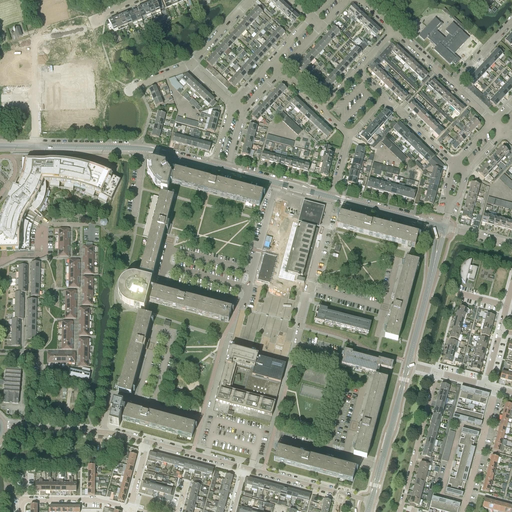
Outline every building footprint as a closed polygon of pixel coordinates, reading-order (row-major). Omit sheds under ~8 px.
[(42,3),(40,4),(45,22),(47,21),(48,24),(65,19),(64,17),(66,16),(61,0),(43,0),(42,0),(42,3)] [(172,7),(169,0),(162,0),(166,9),(172,7)] [(151,3),(155,14),(160,11),(156,1),(151,3)] [(280,11),(283,7),(285,5),(281,1),(275,7),(280,11)] [(155,14),(151,3),(146,5),(151,16),(155,14)] [(151,16),(146,5),(142,7),(145,16),(146,18),(151,16)] [(285,5),(283,7),(280,11),(284,15),(290,9),(285,5)] [(348,12),(353,16),(358,10),(353,6),(348,12)] [(145,16),(142,7),(137,10),(138,11),(141,20),(146,18),(145,16)] [(257,7),(252,12),(258,17),(262,13),(257,7)] [(289,19),(292,16),(294,14),(290,9),(284,15),(289,19)] [(358,10),(353,16),(357,20),(363,14),(358,10)] [(133,13),(137,23),(142,21),(141,20),(138,11),(133,13)] [(252,12),(248,17),(254,22),(258,17),(252,12)] [(132,24),(128,15),(128,13),(123,15),(128,26),(132,24)] [(128,15),(132,24),(133,25),(137,23),(133,13),(128,15)] [(294,14),(292,16),(289,19),(293,24),(299,18),(294,14)] [(357,20),(362,25),(367,19),(363,14),(357,20)] [(128,26),(123,15),(118,17),(123,28),(128,26)] [(123,28),(118,17),(114,19),(118,30),(123,28)] [(248,17),(244,21),(249,26),(254,22),(248,17)] [(118,30),(114,19),(109,22),(113,32),(118,30)] [(366,29),(372,23),(367,19),(362,25),(366,29)] [(427,27),(420,34),(418,36),(424,41),(427,38),(430,41),(429,42),(431,43),(433,45),(434,44),(436,47),(433,50),(449,65),(452,62),(455,66),(459,62),(460,61),(454,55),(469,38),(452,23),(445,31),(449,35),(444,39),(436,32),(443,25),(441,23),(440,23),(435,19),(427,27)] [(244,21),(240,26),(245,31),(249,26),(244,21)] [(457,21),(456,23),(463,30),(465,28),(457,21)] [(371,33),(376,27),(372,23),(366,29),(371,33)] [(240,26),(235,30),(241,36),(245,31),(240,26)] [(334,27),(330,32),(335,37),(340,32),(334,27)] [(381,31),(382,30),(379,28),(378,29),(376,27),(371,33),(376,37),(381,31)] [(279,28),(275,33),(280,38),(285,33),(279,28)] [(241,36),(235,30),(231,35),(237,40),(241,36)] [(330,32),(326,36),(331,41),(335,37),(330,32)] [(275,33),(270,37),(276,42),(280,38),(275,33)] [(231,35),(227,39),(233,45),(237,40),(231,35)] [(326,36),(321,41),(327,46),(331,41),(326,36)] [(270,37),(266,42),(272,47),(276,42),(270,37)] [(227,39),(223,44),(228,49),(233,45),(227,39)] [(368,46),(366,44),(368,42),(365,40),(358,47),(363,52),(368,46)] [(321,41),(317,45),(323,51),(327,46),(321,41)] [(266,42),(262,46),(268,52),(272,47),(266,42)] [(223,44),(219,49),(224,54),(228,49),(223,44)] [(317,45),(313,50),(319,55),(323,51),(317,45)] [(258,51),(263,56),(268,52),(262,46),(258,51)] [(393,54),(396,56),(401,50),(397,46),(391,53),(392,55),(393,54)] [(356,47),(352,52),(358,57),(362,53),(356,47)] [(219,49),(214,53),(220,58),(224,54),(219,49)] [(497,49),(492,54),(498,59),(502,55),(497,49)] [(309,55),(314,60),(319,55),(313,50),(309,55)] [(405,55),(406,55),(401,50),(396,56),(400,60),(405,55)] [(258,51),(254,55),(259,61),(263,56),(258,51)] [(348,57),(353,62),(358,57),(352,52),(348,57)] [(210,58),(216,63),(220,58),(214,53),(210,58)] [(494,64),(498,59),(492,54),(488,59),(494,64)] [(0,77),(16,77),(16,75),(19,75),(18,58),(16,58),(16,55),(0,55),(0,77)] [(77,55),(61,55),(61,68),(77,68),(77,66),(91,66),(91,86),(90,86),(90,97),(103,97),(103,67),(100,67),(100,58),(77,58),(77,55)] [(254,55),(249,60),(255,65),(259,61),(254,55)] [(309,55),(305,59),(310,64),(314,60),(309,55)] [(405,65),(410,59),(406,55),(405,55),(400,60),(405,65)] [(348,57),(344,61),(349,66),(353,62),(348,57)] [(209,65),(211,67),(211,68),(216,63),(210,58),(206,62),(209,65)] [(305,59),(300,64),(306,69),(310,64),(305,59)] [(405,65),(409,69),(415,63),(410,59),(405,65)] [(488,59),(484,63),(490,68),(494,64),(488,59)] [(249,60),(245,65),(251,70),(255,65),(249,60)] [(344,61),(339,66),(345,71),(349,66),(344,61)] [(415,63),(409,69),(413,73),(419,67),(415,63)] [(486,73),(490,68),(484,63),(480,68),(486,73)] [(302,74),(306,69),(300,64),(296,68),(302,74)] [(251,70),(245,65),(241,69),(247,74),(251,70)] [(345,71),(339,66),(335,70),(341,76),(345,71)] [(379,66),(377,67),(372,73),(376,77),(382,71),(383,70),(379,66)] [(413,73),(418,77),(423,71),(419,67),(413,73)] [(476,72),(481,77),(486,73),(480,68),(476,72)] [(241,69),(237,74),(242,79),(247,74),(241,69)] [(335,70),(331,75),(336,80),(341,76),(335,70)] [(376,77),(381,81),(386,76),(382,71),(376,77)] [(428,75),(423,71),(418,77),(422,81),(421,82),(423,84),(429,78),(427,76),(428,75)] [(477,82),(481,77),(476,72),(471,77),(477,82)] [(186,84),(192,79),(187,74),(182,80),(186,84)] [(237,74),(232,78),(238,83),(242,79),(237,74)] [(385,86),(390,80),(392,78),(388,74),(386,76),(381,81),(385,86)] [(331,75),(327,80),(332,85),(336,80),(331,75)] [(174,77),(168,80),(171,86),(177,91),(180,88),(181,90),(183,88),(176,81),(177,81),(174,77)] [(467,81),(470,84),(472,86),(473,87),(477,82),(471,77),(467,81)] [(232,78),(228,83),(229,84),(231,86),(234,88),(238,83),(232,78)] [(196,83),(192,79),(186,84),(191,88),(196,83)] [(327,80),(322,84),(328,89),(332,85),(327,80)] [(389,90),(395,84),(390,80),(385,86),(389,90)] [(433,90),(438,84),(433,80),(431,82),(429,80),(425,85),(427,87),(428,86),(433,90)] [(195,93),(196,92),(201,87),(196,83),(191,88),(195,93)] [(277,89),(282,95),(287,90),(281,84),(277,89)] [(324,94),(328,89),(322,84),(318,89),(324,94)] [(389,90),(394,94),(399,88),(395,84),(389,90)] [(437,94),(443,89),(438,84),(433,90),(437,94)] [(506,84),(502,88),(508,94),(511,89),(506,84)] [(151,95),(158,92),(155,86),(149,89),(151,95)] [(201,87),(196,92),(195,93),(194,95),(198,99),(200,97),(205,91),(201,87)] [(60,88),(47,88),(47,127),(60,127),(60,128),(79,128),(79,130),(90,130),(90,117),(58,117),(58,104),(60,104),(60,88)] [(398,98),(403,92),(399,88),(394,94),(398,98)] [(502,88),(498,93),(503,98),(508,94),(502,88)] [(282,95),(277,89),(272,94),(278,99),(282,95)] [(441,99),(447,93),(443,89),(437,94),(441,99)] [(205,101),(210,95),(205,91),(200,97),(205,101)] [(160,98),(158,92),(151,95),(153,101),(160,98)] [(403,92),(398,98),(402,102),(404,100),(406,102),(411,98),(407,94),(406,95),(403,92)] [(446,103),(451,97),(447,93),(441,99),(446,103)] [(498,93),(494,97),(499,103),(503,98),(498,93)] [(268,98),(274,104),(278,99),(272,94),(268,98)] [(214,100),(210,95),(205,101),(209,105),(214,100)] [(450,107),(456,101),(451,97),(446,103),(450,107)] [(490,103),(492,105),(495,107),(499,103),(494,97),(489,102),(490,103)] [(160,98),(153,101),(156,107),(163,104),(160,98)] [(264,103),(270,108),(273,105),(274,104),(268,98),(264,103)] [(291,104),(295,108),(300,102),(296,98),(291,104)] [(412,112),(418,106),(420,104),(416,101),(415,102),(412,99),(408,104),(410,106),(408,108),(412,112)] [(456,101),(450,107),(455,111),(460,105),(456,101)] [(300,112),(305,107),(300,102),(295,108),(300,112)] [(270,108),(264,103),(260,107),(266,113),(270,108)] [(420,104),(418,106),(412,112),(417,116),(422,110),(424,108),(420,104)] [(460,105),(455,111),(459,115),(465,109),(460,105)] [(266,113),(260,107),(256,112),(261,117),(266,113)] [(298,120),(300,121),(304,117),(309,111),(305,107),(300,112),(298,114),(301,116),(298,120)] [(206,118),(210,119),(217,121),(219,115),(218,114),(220,109),(213,109),(210,109),(209,116),(207,115),(206,118)] [(381,115),(387,121),(392,116),(385,110),(381,115)] [(417,116),(421,120),(427,115),(422,110),(417,116)] [(304,117),(309,121),(314,115),(309,111),(304,117)] [(158,112),(156,118),(164,120),(166,114),(158,112)] [(261,117),(256,112),(251,117),(257,122),(261,117)] [(318,119),(314,115),(309,121),(313,125),(318,119)] [(377,119),(382,124),(383,125),(387,121),(381,115),(377,119)] [(427,115),(421,120),(425,125),(431,119),(427,115)] [(477,122),(480,119),(475,115),(473,118),(474,119),(470,123),(475,129),(480,124),(477,122)] [(162,126),(164,120),(156,118),(155,124),(162,126)] [(313,125),(318,129),(323,124),(318,119),(313,125)] [(373,123),(379,130),(383,125),(382,124),(377,119),(373,123)] [(431,119),(425,125),(429,129),(435,123),(431,119)] [(369,128),(375,134),(379,130),(373,123),(369,128)] [(434,133),(437,130),(439,127),(435,123),(429,129),(434,133)] [(465,128),(471,133),(475,129),(470,123),(465,128)] [(153,130),(160,132),(162,126),(155,124),(153,130)] [(248,130),(256,132),(257,126),(250,124),(248,130)] [(318,129),(322,134),(327,128),(323,124),(318,129)] [(398,134),(404,128),(400,124),(394,130),(398,134)] [(437,130),(434,133),(438,137),(444,131),(439,127),(437,130)] [(332,132),(327,128),(322,134),(327,138),(332,132)] [(375,134),(369,128),(365,132),(371,138),(375,134)] [(402,138),(407,133),(408,132),(404,128),(398,134),(402,138)] [(461,132),(467,137),(471,133),(465,128),(461,132)] [(159,139),(160,132),(153,130),(151,137),(159,139)] [(366,144),(367,143),(371,138),(365,132),(360,137),(363,139),(360,141),(366,144)] [(408,132),(407,133),(402,138),(406,142),(413,136),(408,132)] [(457,136),(463,142),(467,137),(461,132),(457,136)] [(173,142),(179,144),(181,137),(175,135),(173,142)] [(406,142),(411,147),(417,140),(413,136),(406,142)] [(457,136),(453,141),(459,146),(463,142),(457,136)] [(411,147),(415,151),(421,144),(417,140),(411,147)] [(459,146),(453,141),(449,145),(455,151),(459,146)] [(211,145),(205,143),(203,150),(209,152),(211,145)] [(415,151),(420,155),(426,149),(421,144),(415,151)] [(333,154),(331,153),(332,147),(324,145),(323,151),(324,152),(323,157),(324,158),(332,160),(333,154)] [(498,151),(505,157),(509,153),(502,147),(498,151)] [(251,150),(243,148),(242,154),(249,156),(251,150)] [(355,154),(364,156),(366,150),(357,148),(355,154)] [(420,155),(424,159),(430,153),(426,149),(420,155)] [(505,157),(498,151),(494,155),(501,162),(505,157)] [(267,161),(268,158),(269,154),(263,152),(261,160),(267,161)] [(279,164),(280,158),(281,155),(275,153),(275,155),(273,163),(279,164)] [(428,163),(434,157),(430,153),(424,159),(428,163)] [(354,159),(362,162),(364,156),(355,154),(354,159)] [(286,158),(287,156),(281,155),(280,158),(279,164),(284,166),(286,158)] [(490,160),(497,166),(501,162),(494,155),(490,160)] [(442,167),(442,166),(436,160),(436,159),(434,157),(428,163),(432,167),(434,167),(434,165),(442,167)] [(293,158),(292,160),(290,167),(296,169),(298,162),(299,159),(293,158)] [(0,250),(1,251),(6,251),(6,252),(7,252),(12,252),(12,251),(14,251),(19,251),(19,244),(25,244),(25,237),(26,230),(29,223),(28,223),(30,219),(25,216),(26,214),(28,211),(29,209),(33,212),(35,209),(39,213),(39,212),(44,204),(46,199),(48,195),(48,192),(49,190),(49,188),(44,187),(44,181),(46,181),(46,182),(51,182),(50,187),(59,188),(60,183),(65,184),(64,189),(73,191),(74,186),(78,187),(83,188),(87,189),(85,194),(94,197),(95,193),(100,195),(98,199),(106,203),(108,199),(111,201),(120,181),(118,179),(115,178),(112,176),(110,176),(106,174),(101,172),(97,170),(97,169),(88,166),(79,164),(74,163),(70,163),(66,162),(61,162),(57,161),(45,161),(36,161),(36,159),(23,159),(23,167),(24,167),(23,175),(20,182),(16,189),(13,188),(8,200),(5,207),(1,217),(0,219),(0,250)] [(352,165),(361,168),(362,162),(354,159),(352,165)] [(167,169),(166,167),(164,166),(165,164),(149,160),(147,167),(150,167),(149,171),(151,174),(149,175),(154,184),(156,183),(158,186),(161,187),(160,190),(167,192),(169,184),(169,183),(171,183),(173,176),(171,176),(171,175),(168,175),(168,173),(169,172),(168,171),(167,169)] [(486,164),(492,171),(497,166),(490,160),(486,164)] [(482,169),(488,175),(492,171),(486,164),(482,169)] [(443,167),(442,167),(434,165),(434,167),(434,168),(432,174),(441,176),(443,170),(442,170),(443,167)] [(488,175),(482,169),(478,173),(484,179),(488,175)] [(349,177),(358,179),(359,173),(351,171),(349,177)] [(205,176),(204,180),(174,172),(173,176),(171,183),(259,206),(262,195),(216,183),(217,181),(216,180),(217,179),(205,176)] [(432,174),(431,180),(439,182),(441,176),(432,174)] [(358,179),(349,177),(348,183),(356,185),(358,179)] [(367,188),(373,189),(375,181),(369,179),(367,188)] [(379,191),(384,192),(387,184),(387,181),(382,179),(381,182),(379,191)] [(431,180),(429,186),(438,188),(439,182),(431,180)] [(470,189),(478,191),(480,185),(471,183),(470,189)] [(390,194),(393,185),(387,184),(384,192),(390,194)] [(429,186),(427,192),(436,194),(438,188),(429,186)] [(402,197),(404,189),(398,187),(396,195),(396,196),(402,197)] [(408,199),(410,191),(410,190),(404,189),(402,197),(408,199)] [(416,192),(413,191),(413,189),(410,189),(410,190),(410,191),(408,199),(414,200),(416,192)] [(468,194),(477,197),(478,191),(470,189),(468,194)] [(427,192),(426,197),(435,200),(436,194),(427,192)] [(466,200),(475,203),(477,197),(468,194),(466,200)] [(161,195),(160,198),(153,196),(147,219),(143,236),(150,238),(141,273),(150,276),(152,276),(163,235),(167,236),(170,225),(166,224),(167,217),(172,198),(161,195)] [(433,205),(435,200),(426,197),(424,203),(433,205)] [(301,224),(318,229),(324,208),(304,202),(298,224),(301,224)] [(463,212),(472,214),(473,208),(465,206),(463,212)] [(472,214),(463,212),(461,218),(472,220),(472,218),(471,218),(472,214)] [(283,224),(284,215),(275,214),(274,223),(283,224)] [(482,223),(487,224),(490,216),(484,214),(482,223)] [(415,247),(418,237),(372,224),(373,220),(363,218),(362,222),(340,216),(337,227),(415,247)] [(499,227),(501,219),(495,217),(493,226),(499,227)] [(505,229),(507,220),(501,219),(499,227),(505,229)] [(318,229),(301,224),(298,224),(285,272),(298,276),(298,277),(300,277),(300,276),(306,278),(318,229)] [(275,286),(282,261),(264,256),(258,281),(259,281),(275,286)] [(398,338),(418,263),(407,260),(395,306),(391,305),(388,315),(392,316),(386,338),(397,341),(397,340),(398,338)] [(463,282),(465,284),(467,278),(469,279),(474,281),(478,268),(473,266),(472,266),(470,266),(472,260),(469,261),(466,263),(463,265),(462,268),(461,272),(461,275),(461,278),(463,282)] [(124,304),(126,305),(130,306),(144,310),(152,281),(149,280),(137,277),(131,277),(126,279),(122,283),(119,288),(118,294),(120,300),(124,304)] [(186,295),(176,292),(174,291),(173,295),(153,290),(150,301),(228,322),(231,311),(185,299),(186,295)] [(317,307),(314,320),(368,334),(371,323),(327,312),(327,310),(317,307)] [(465,314),(467,315),(469,309),(458,307),(457,312),(465,314)] [(149,338),(145,337),(151,317),(140,314),(119,392),(130,395),(142,349),(146,350),(149,338)] [(480,330),(482,330),(490,332),(492,327),(484,325),(482,324),(480,330)] [(488,340),(478,337),(477,342),(487,345),(488,340)] [(448,346),(456,348),(457,348),(458,348),(460,343),(449,340),(448,346)] [(216,401),(272,416),(286,365),(258,358),(259,355),(230,348),(216,401)] [(376,374),(376,377),(387,380),(388,373),(389,370),(390,370),(392,363),(382,360),(381,362),(352,354),(352,353),(345,351),(341,365),(376,374)] [(474,352),(472,358),(483,361),(484,355),(474,352)] [(481,366),(471,363),(470,368),(472,369),(480,371),(481,366)] [(6,368),(5,381),(4,381),(4,383),(3,385),(5,385),(3,403),(18,405),(21,369),(6,368)] [(70,368),(69,376),(88,380),(89,380),(91,373),(90,373),(89,373),(90,369),(82,368),(82,371),(71,368),(70,368)] [(366,455),(387,380),(376,377),(363,423),(360,422),(357,432),(361,433),(355,455),(366,458),(366,455)] [(441,384),(440,390),(448,392),(450,386),(441,384)] [(466,400),(468,389),(462,387),(459,398),(466,400)] [(472,402),(475,391),(468,389),(466,400),(472,402)] [(440,390),(438,396),(446,398),(448,392),(440,390)] [(479,403),(482,393),(475,391),(472,402),(479,403)] [(78,403),(79,393),(74,392),(71,392),(70,404),(74,404),(74,402),(78,403)] [(482,393),(479,403),(486,405),(489,395),(482,393)] [(438,396),(436,402),(445,404),(446,398),(438,396)] [(124,415),(126,409),(126,407),(125,407),(124,410),(122,410),(124,405),(114,402),(111,412),(113,412),(113,414),(112,414),(110,424),(119,426),(122,417),(122,415),(124,415)] [(443,410),(445,404),(436,402),(435,408),(443,410)] [(192,438),(195,427),(149,415),(150,411),(140,408),(139,412),(126,409),(124,415),(123,420),(192,438)] [(435,408),(433,414),(441,416),(443,410),(435,408)] [(460,420),(463,409),(456,408),(453,418),(460,420)] [(467,422),(470,411),(463,409),(460,420),(467,422)] [(511,414),(511,410),(510,410),(504,409),(502,414),(509,416),(511,417),(511,414)] [(474,424),(476,413),(470,411),(467,422),(474,424)] [(476,413),(474,424),(480,426),(483,415),(476,413)] [(433,414),(432,420),(440,422),(441,416),(433,414)] [(432,420),(430,426),(438,428),(440,422),(432,420)] [(437,434),(438,428),(430,426),(428,432),(437,434)] [(458,445),(463,446),(465,447),(469,431),(462,429),(461,434),(464,435),(464,438),(460,437),(458,445)] [(479,434),(469,431),(465,447),(474,449),(475,447),(473,446),(474,441),(471,440),(471,437),(477,439),(479,434)] [(428,432),(427,438),(435,440),(437,434),(428,432)] [(427,438),(425,444),(433,446),(435,440),(427,438)] [(425,444),(423,450),(432,452),(433,446),(425,444)] [(463,446),(462,453),(472,456),(474,449),(465,447),(463,446)] [(352,481),(355,470),(309,458),(310,454),(300,451),(299,455),(277,449),(277,450),(274,460),(352,481)] [(432,452),(423,450),(422,456),(425,457),(424,460),(430,462),(430,461),(433,462),(433,458),(430,457),(432,452)] [(155,463),(156,460),(157,454),(151,452),(150,455),(149,455),(147,461),(155,463)] [(129,459),(135,461),(137,455),(127,453),(126,456),(126,459),(129,459)] [(462,453),(460,459),(471,462),(472,456),(462,453)] [(469,469),(471,462),(460,459),(458,466),(469,469)] [(421,462),(419,468),(428,471),(429,466),(431,466),(432,462),(433,462),(430,461),(430,462),(424,460),(423,463),(421,462)] [(458,466),(456,472),(467,475),(469,469),(458,466)] [(208,467),(207,472),(206,474),(205,477),(208,478),(209,475),(212,476),(214,469),(208,467)] [(419,468),(417,474),(426,476),(428,471),(419,468)] [(455,479),(456,479),(465,482),(467,475),(456,472),(455,479)] [(417,474),(416,480),(425,482),(426,476),(417,474)] [(446,492),(452,494),(456,479),(455,479),(450,477),(448,484),(451,485),(450,488),(447,487),(446,492)] [(231,482),(225,480),(222,479),(221,485),(230,487),(231,482)] [(465,482),(456,479),(452,494),(462,497),(463,492),(457,490),(458,487),(462,488),(463,483),(465,483),(465,482)] [(414,486),(423,488),(425,482),(416,480),(414,486)] [(159,493),(165,494),(167,485),(168,484),(165,483),(164,487),(161,486),(159,493)] [(198,491),(201,492),(202,486),(193,483),(192,489),(198,491)] [(167,485),(165,494),(171,496),(172,489),(173,488),(174,485),(171,484),(171,485),(167,485)] [(230,487),(221,485),(220,487),(219,490),(228,493),(230,487)] [(280,494),(281,492),(282,487),(276,486),(275,492),(274,495),(275,495),(277,494),(277,493),(280,494)] [(414,486),(413,491),(422,494),(423,488),(414,486)] [(282,487),(281,492),(280,494),(279,497),(285,498),(286,495),(288,489),(282,487)] [(228,493),(219,490),(218,494),(221,494),(220,497),(227,499),(228,493)] [(413,491),(411,497),(420,500),(422,494),(413,491)] [(119,494),(116,494),(113,493),(113,495),(119,497),(118,500),(124,502),(126,496),(119,494)] [(197,496),(190,495),(189,500),(195,502),(201,504),(204,505),(205,502),(202,502),(198,500),(199,497),(197,496)] [(414,507),(415,505),(418,505),(420,500),(411,497),(410,503),(409,506),(414,507)] [(436,510),(439,499),(432,497),(429,508),(436,510)] [(443,511),(446,501),(439,499),(436,510),(443,511)] [(214,507),(215,508),(224,510),(225,504),(219,502),(214,501),(214,504),(215,504),(214,507)] [(446,501),(443,511),(444,511),(449,511),(452,503),(446,501)] [(452,503),(449,511),(457,511),(459,504),(452,503)]
